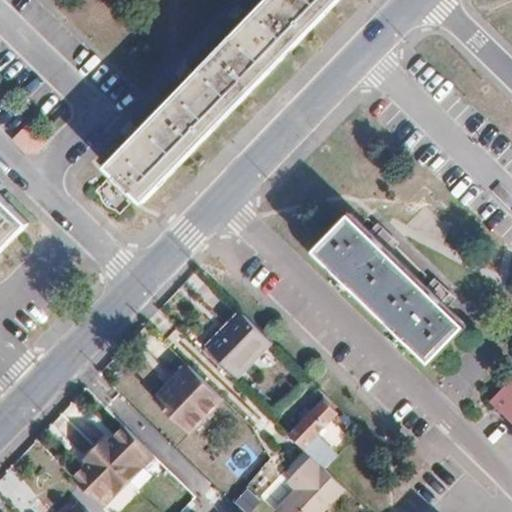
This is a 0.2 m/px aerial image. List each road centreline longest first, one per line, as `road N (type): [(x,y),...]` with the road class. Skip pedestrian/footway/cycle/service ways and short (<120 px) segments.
road 1 (residential): [(511,477),(224,202)]
road 2 (tertiary): [(0,428),(224,202)]
road 3 (tertiary): [(224,202),(413,0)]
